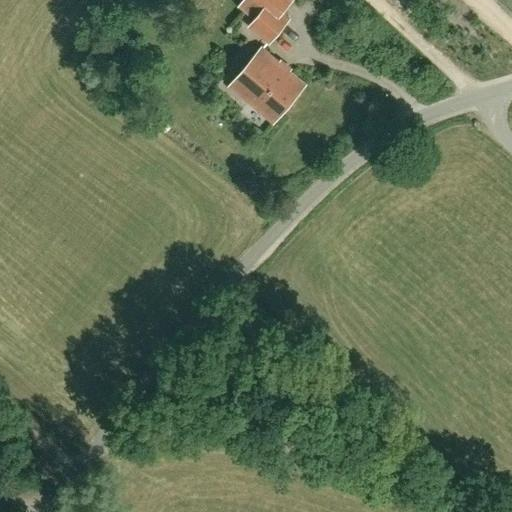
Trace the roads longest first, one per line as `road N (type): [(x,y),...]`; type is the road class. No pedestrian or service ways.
road 1 (unclassified): [(90,457),(172,350),(317,191),(372,147),(511,88)]
road 2 (unclassified): [(473,511),(249,440),(188,434),(135,440),(90,457)]
road 3 (track): [(480,99),(369,0)]
